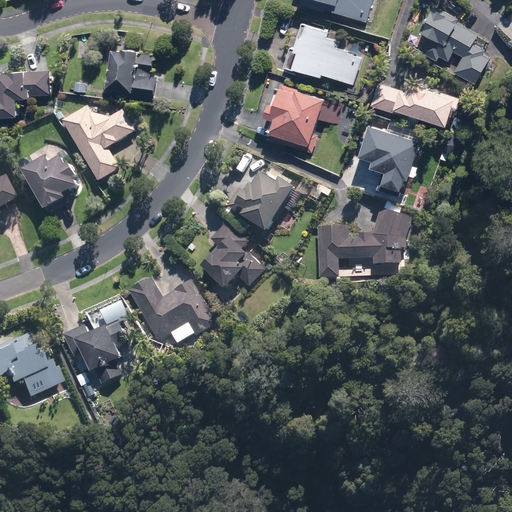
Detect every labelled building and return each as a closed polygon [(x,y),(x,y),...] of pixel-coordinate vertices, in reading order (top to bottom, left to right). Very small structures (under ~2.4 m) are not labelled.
[(325,0),(332,2),(330,10),(365,21),(371,0),(325,0)] [(457,17),(434,5),(432,7),(430,6),(429,7),(417,29),(429,36),(421,51),(435,60),(438,55),(447,60),(452,50),(462,55),(453,71),(474,83),(489,57),(481,53),(483,49),(472,42),(477,33),(455,21),(457,17)] [(352,83),(361,57),(346,52),(346,49),(335,46),(337,40),(324,35),(326,29),(303,22),(300,21),(296,34),(295,34),(291,46),(289,46),(282,66),(303,73),(303,70),(319,75),(320,73),(352,83)] [(159,55),(120,49),(113,98),(129,100),(130,97),(158,100),(161,77),(156,76),(156,73),(157,73),(159,55)] [(54,70),(15,72),(15,73),(9,73),(8,70),(0,70),(0,106),(2,107),(3,117),(26,116),(25,99),(34,98),(37,97),(37,95),(55,94),(54,70)] [(403,89),(377,81),(369,104),(398,113),(399,110),(407,113),(406,115),(416,118),(417,116),(443,124),(447,114),(452,116),(458,97),(440,91),(439,92),(405,82),(403,89)] [(78,90),(89,92),(90,84),(79,82),(78,90)] [(269,132),(267,137),(310,152),(316,134),(310,132),(321,97),(280,83),(278,86),(277,86),(271,103),(266,101),(261,114),(271,118),(266,131),(269,132)] [(332,98),(326,96),(323,104),(329,106),(332,98)] [(93,106),(68,121),(104,182),(125,169),(113,150),(124,143),(123,142),(140,132),(127,110),(115,117),(97,113),(93,106)] [(405,178),(410,180),(426,131),(391,119),(387,133),(372,128),(362,157),(374,162),(373,167),(388,172),(384,185),(401,191),(405,178)] [(74,165),(70,157),(59,163),(55,157),(31,171),(52,208),(50,209),(53,214),(74,202),(72,201),(74,200),(72,195),(87,187),(82,179),(86,178),(77,164),(74,165)] [(285,178),(269,168),(261,181),(259,180),(254,187),(251,184),(248,189),(244,187),(232,205),(249,215),(250,213),(275,228),(302,184),(287,174),(285,178)] [(0,208),(18,199),(6,176),(0,179),(0,238),(1,238),(0,235),(0,208)] [(410,236),(416,216),(385,205),(377,232),(377,234),(376,234),(376,231),(363,232),(363,235),(353,235),(352,224),(322,225),(324,276),(344,275),(343,257),(378,256),(378,263),(406,261),(405,246),(411,246),(410,236)] [(253,285),(269,268),(254,253),(256,251),(249,244),(253,240),(233,219),(215,236),(223,244),(212,255),(215,258),(210,263),(233,286),(243,275),(253,285)] [(270,259),(266,263),(272,269),(276,264),(270,259)] [(168,295),(156,276),(153,278),(153,277),(137,286),(138,287),(134,289),(163,339),(193,322),(200,334),(222,322),(196,278),(168,295)] [(130,354),(125,345),(133,341),(132,340),(146,332),(126,295),(91,311),(95,320),(68,333),(77,356),(91,350),(99,367),(106,382),(127,372),(120,358),(130,354)] [(31,329),(0,343),(0,372),(9,369),(14,379),(22,375),(31,395),(66,379),(59,363),(56,365),(53,356),(48,358),(44,348),(40,350),(31,329)]
